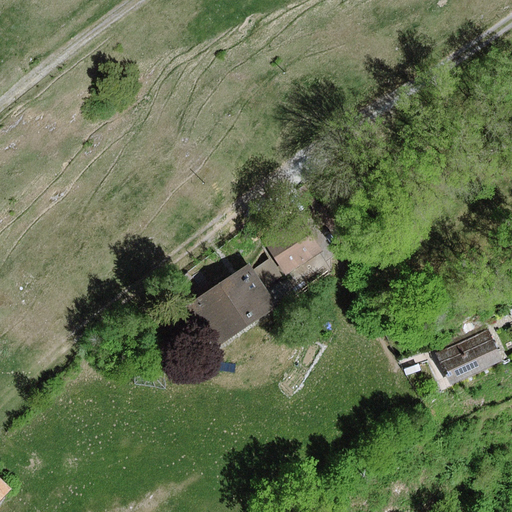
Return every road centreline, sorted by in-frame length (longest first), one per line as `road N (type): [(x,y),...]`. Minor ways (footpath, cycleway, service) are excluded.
road 1 (track): [(511,18),(299,160),(57,349)]
road 2 (track): [(130,0),(0,100)]
